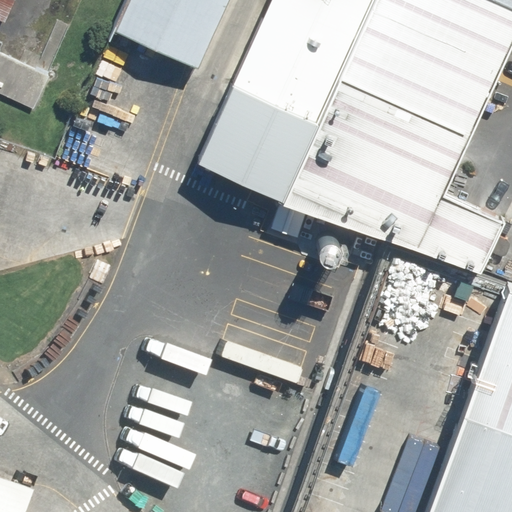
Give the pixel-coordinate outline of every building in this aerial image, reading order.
[(0,0),(0,14),(7,17),(14,0),(0,0)] [(128,0),(114,33),(201,70),(232,0),(128,0)] [(274,0),(237,83),(318,118),(371,0),(274,0)] [(511,0),(372,0),(281,200),(478,270),(498,213),(443,188),(511,35),(511,0)] [(511,511),(511,289),(494,283),(411,511),(511,511)]
